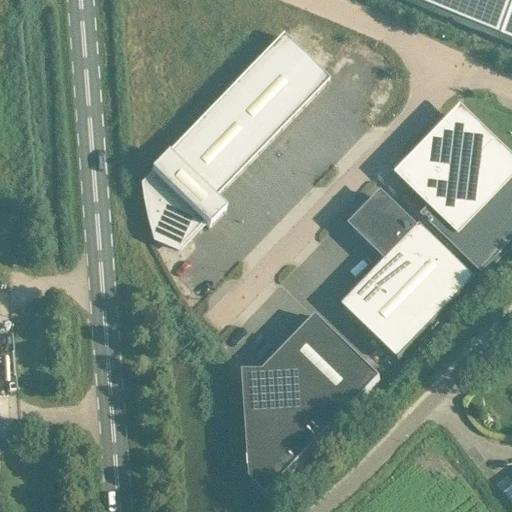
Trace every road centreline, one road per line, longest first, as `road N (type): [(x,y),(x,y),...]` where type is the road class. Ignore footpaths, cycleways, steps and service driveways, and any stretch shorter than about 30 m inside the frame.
road 1 (primary): [(119,511),(80,0)]
road 2 (unclassified): [(227,320),(427,99),(444,57)]
road 3 (unclassified): [(320,511),(511,318)]
road 4 (unclassified): [(444,57),(301,0)]
